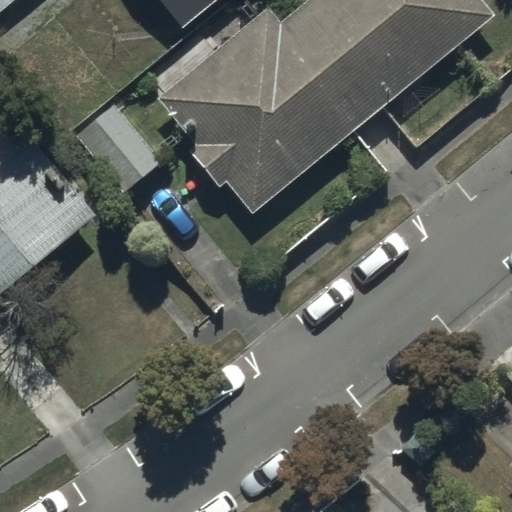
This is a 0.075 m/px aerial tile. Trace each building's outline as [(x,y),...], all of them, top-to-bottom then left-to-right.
[(0,0),(0,12),(15,0),(0,0)] [(250,215),(488,16),(474,0),(309,0),(281,24),(266,7),(156,100),(193,145),(186,151),(217,188),(223,183),(250,215)] [(215,0),(157,0),(181,28),(215,0)] [(112,105),(75,136),(123,195),(161,164),(112,105)] [(0,129),(0,293),(91,214),(18,131),(9,139),(0,129)]
